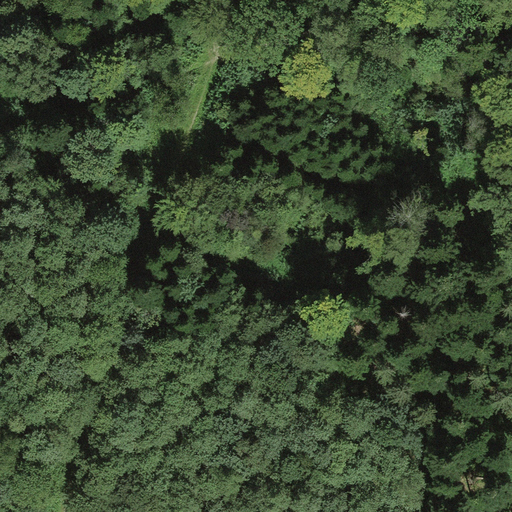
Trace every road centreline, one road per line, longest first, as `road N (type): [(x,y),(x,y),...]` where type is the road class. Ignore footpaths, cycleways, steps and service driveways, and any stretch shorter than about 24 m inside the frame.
road 1 (track): [(62,511),(207,61),(236,0)]
road 2 (track): [(511,9),(319,30),(207,61)]
